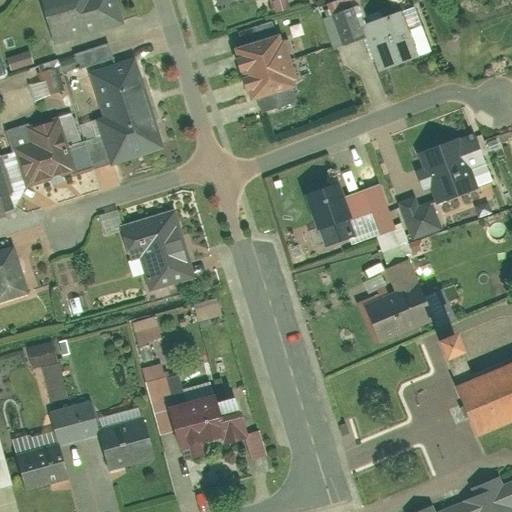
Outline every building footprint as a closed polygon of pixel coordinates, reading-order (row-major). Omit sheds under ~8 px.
[(39,0),(54,46),(124,24),(116,0),(39,0)] [(399,11),(361,24),(377,71),(415,58),(399,11)] [(283,33),(234,47),(241,76),(291,62),(283,33)] [(12,70),(34,63),(31,51),(8,57),(12,70)] [(88,75),(101,116),(91,120),(107,169),(166,150),(136,59),(88,75)] [(291,62),(241,76),(248,101),(298,87),(291,62)] [(41,74),(43,81),(31,85),(36,99),(65,90),(58,69),(41,74)] [(24,126),(29,142),(11,148),(25,189),(75,172),(56,116),(24,126)] [(430,189),(435,203),(476,188),(458,137),(415,152),(421,168),(415,170),(423,191),(430,189)] [(377,183),(344,196),(338,181),(303,194),(325,248),(357,235),(352,222),(369,215),(377,236),(395,229),(377,183)] [(430,190),(398,201),(411,240),(444,229),(430,190)] [(128,262),(139,258),(148,290),(193,278),(174,211),(118,226),(128,262)] [(0,302),(30,293),(13,244),(0,248),(0,302)] [(368,293),(386,286),(377,263),(359,271),(368,293)] [(364,306),(380,344),(436,321),(420,283),(364,306)] [(219,298),(195,303),(199,321),(223,315),(219,298)] [(140,346),(163,338),(156,315),(132,322),(140,346)] [(437,333),(445,352),(465,344),(457,325),(437,333)] [(30,367),(58,363),(55,342),(28,346),(30,367)] [(511,367),(454,391),(473,438),(511,421),(511,367)] [(221,411),(216,392),(167,406),(182,464),(206,457),(203,443),(220,439),(222,444),(246,438),(252,459),(264,456),(258,433),(250,435),(242,405),(221,411)] [(61,446),(99,436),(90,403),(52,413),(61,446)] [(98,429),(110,471),(154,458),(143,417),(98,429)] [(68,479),(58,443),(15,455),(25,491),(68,479)] [(509,511),(508,508),(511,506),(511,483),(500,489),(496,479),(473,489),(476,497),(464,502),(464,503),(443,511),(430,511),(429,508),(420,511),(509,511)]
